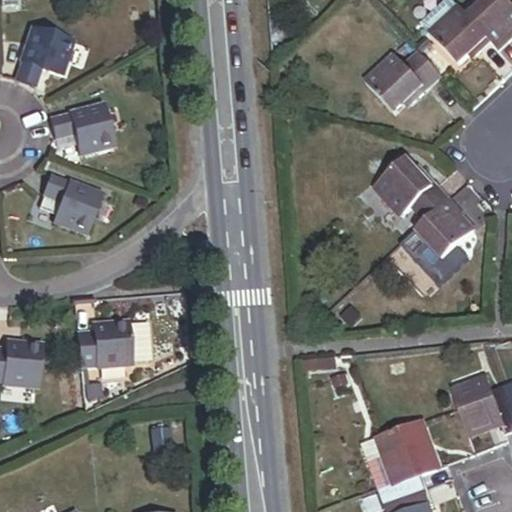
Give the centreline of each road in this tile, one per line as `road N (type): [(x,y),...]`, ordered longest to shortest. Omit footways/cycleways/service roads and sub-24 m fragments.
road 1 (secondary): [(258,511),(236,262)]
road 2 (secondary): [(230,192),(215,0)]
road 3 (residential): [(158,245),(64,286),(0,291)]
